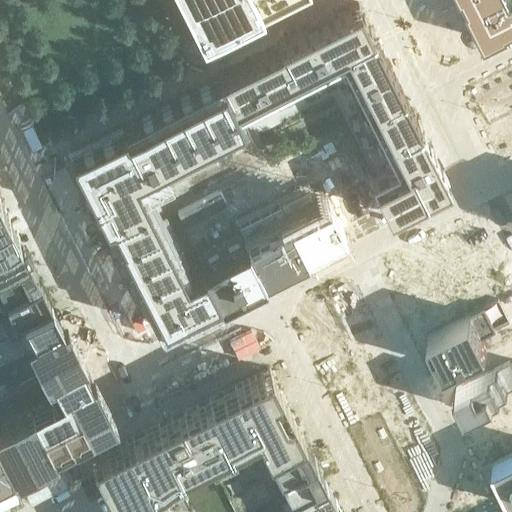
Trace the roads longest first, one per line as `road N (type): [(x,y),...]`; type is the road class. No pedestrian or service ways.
road 1 (residential): [(268,300),(125,374),(0,127)]
road 2 (residential): [(373,511),(268,300)]
road 3 (residential): [(268,300),(475,193)]
road 4 (unknown): [(511,434),(473,330),(483,301),(511,285)]
road 5 (residential): [(208,63),(324,0)]
